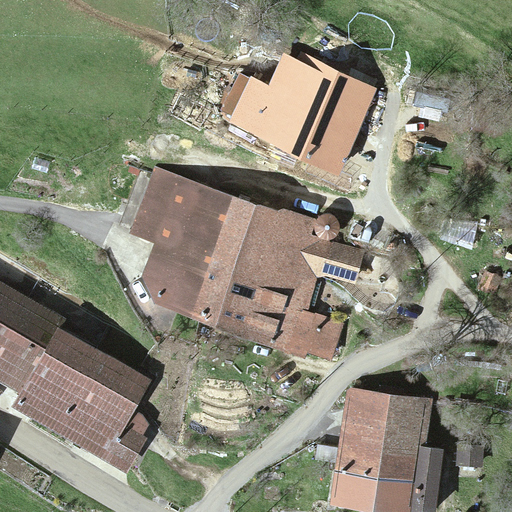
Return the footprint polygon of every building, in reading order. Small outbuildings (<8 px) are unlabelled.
[(377,91),(301,53),(283,88),(249,71),(225,118),(335,173),(377,91)] [(312,217),(154,168),(134,230),(152,235),(133,296),(331,357),(344,315),(302,302),(312,268),(353,281),(364,247),(308,229),(312,217)] [(40,315),(0,292),(0,381),(1,382),(40,315)] [(149,373),(55,326),(15,406),(109,453),(149,373)] [(431,400),(348,388),(331,503),(393,511),(433,511),(442,448),(424,446),(431,400)] [(483,446),(458,444),(456,466),(482,468),(483,446)]
